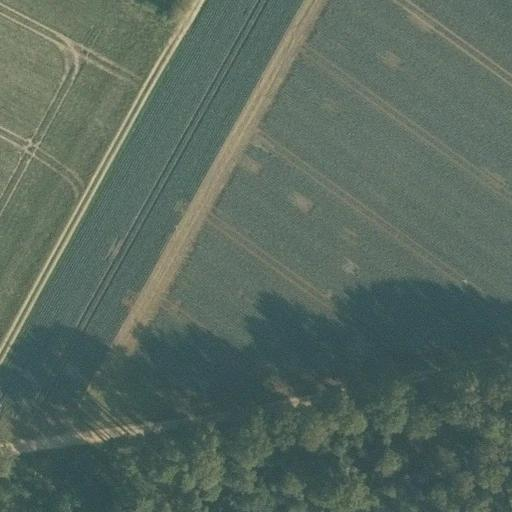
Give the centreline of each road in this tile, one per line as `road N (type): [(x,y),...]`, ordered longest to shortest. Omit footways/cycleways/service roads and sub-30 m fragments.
road 1 (track): [(0,450),(511,363)]
road 2 (track): [(0,357),(198,0)]
